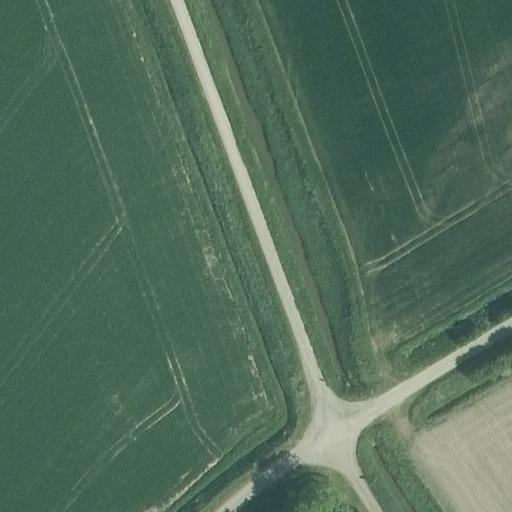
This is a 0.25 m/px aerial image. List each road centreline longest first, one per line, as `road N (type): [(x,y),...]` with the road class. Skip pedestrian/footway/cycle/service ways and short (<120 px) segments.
road 1 (unclassified): [(330,437),(299,329),(176,0)]
road 2 (unclassified): [(330,437),(511,324)]
road 3 (unclassified): [(225,511),(330,437)]
